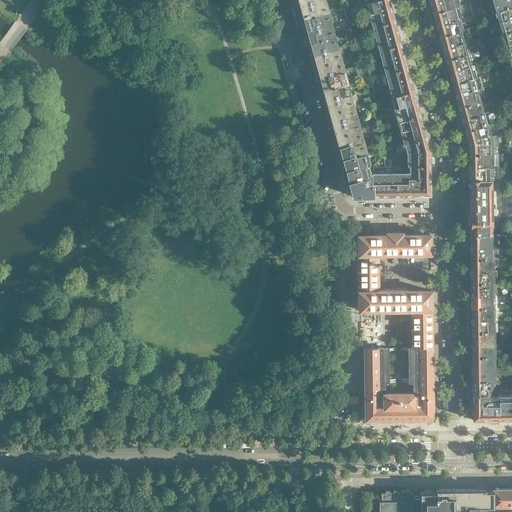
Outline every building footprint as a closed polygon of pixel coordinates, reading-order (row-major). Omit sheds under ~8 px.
[(326,12),(323,0),(301,6),(303,11),(302,12),(303,16),(304,17),(305,18),(326,12)] [(390,8),(387,0),(372,0),(367,1),(371,13),(390,8)] [(452,8),(450,0),(433,0),(430,1),(433,13),(452,8)] [(511,4),(511,0),(494,0),(497,9),(511,4)] [(511,17),(511,4),(497,9),(500,20),(511,17)] [(393,19),(390,8),(371,13),(374,25),(393,19)] [(455,19),(452,8),(433,13),(436,25),(455,19)] [(329,24),(326,12),(305,18),(305,19),(304,20),(305,24),(307,24),(308,30),(329,24)] [(511,29),(511,17),(500,20),(504,32),(511,29)] [(396,31),(393,19),(374,25),(377,37),(396,31)] [(459,31),(455,19),(436,25),(439,36),(459,31)] [(332,35),(329,24),(308,30),(311,41),(332,35)] [(400,43),(396,31),(377,37),(380,48),(400,43)] [(462,43),(459,31),(439,36),(443,48),(462,43)] [(336,47),(332,35),(311,41),(314,53),(336,47)] [(403,55),(400,43),(380,48),(383,60),(403,55)] [(465,55),(462,43),(443,48),(446,60),(465,55)] [(339,59),(336,47),(314,53),(316,58),(315,59),(316,63),(317,64),(318,65),(339,59)] [(406,67),(403,55),(383,60),(387,72),(406,67)] [(468,66),(465,55),(446,60),(449,72),(468,66)] [(342,71),(339,59),(318,65),(318,66),(317,67),(318,71),(319,71),(321,77),(342,71)] [(471,78),(468,66),(449,72),(452,83),(471,78)] [(409,78),(406,67),(387,72),(390,84),(409,78)] [(345,83),(342,71),(321,77),(324,88),(345,83)] [(413,90),(409,78),(390,84),(393,95),(413,90)] [(475,90),(471,78),(452,83),(455,95),(475,90)] [(349,94),(345,83),(324,88),(327,100),(349,94)] [(413,90),(393,95),(393,96),(396,107),(416,102),(413,90)] [(478,102),(475,90),(455,95),(459,107),(478,102)] [(352,106),(349,94),(327,100),(329,105),(328,107),(329,110),(330,111),(331,112),(352,106)] [(419,114),(416,102),(396,107),(399,119),(419,114)] [(481,114),(478,102),(459,107),(462,119),(481,114)] [(355,118),(352,106),(331,112),(330,114),(331,118),(332,118),(334,124),(355,118)] [(422,125),(419,114),(399,119),(402,131),(422,125)] [(484,125),(481,114),(462,119),(465,131),(484,125)] [(358,130),(355,118),(334,124),(337,135),(358,130)] [(426,137),(422,125),(402,131),(405,143),(406,142),(426,137)] [(486,125),(484,125),(465,131),(468,143),(489,137),(486,125)] [(361,141),(358,130),(337,135),(340,147),(361,141)] [(429,149),(426,137),(406,142),(409,153),(429,153),(429,149)] [(490,154),(490,140),(489,137),(468,143),(469,143),(469,154),(490,154)] [(365,153),(361,141),(340,147),(341,148),(340,149),(341,153),(342,154),(343,159),(365,153)] [(368,165),(365,153),(343,159),(344,160),(343,161),(344,165),(345,165),(347,171),(366,165),(366,166),(368,165)] [(429,165),(429,153),(409,153),(409,166),(411,166),(429,165)] [(490,166),(490,154),(469,154),(469,166),(490,166)] [(368,175),(367,171),(366,166),(366,165),(347,171),(347,172),(346,173),(347,177),(348,177),(350,183),(365,178),(365,176),(368,175)] [(429,178),(429,165),(411,166),(411,173),(408,175),(408,179),(429,178)] [(490,179),(490,166),(469,166),(469,179),(490,179)] [(372,195),(371,175),(368,175),(365,176),(365,178),(350,183),(351,187),(350,187),(352,195),(372,195)] [(384,195),(384,175),(371,175),(372,195),(384,195)] [(396,195),(396,175),(384,175),(384,195),(396,195)] [(409,195),(408,179),(408,175),(396,175),(396,195),(409,195)] [(429,194),(429,178),(408,179),(409,195),(429,194)] [(492,225),(491,179),(490,179),(469,179),(470,234),(491,233),(491,229),(494,229),(494,225),(492,225)] [(385,283),(384,262),(377,262),(377,254),(430,253),(430,234),(402,235),(402,232),(386,232),(386,235),(358,235),(359,291),(378,291),(378,288),(384,288),(383,283),(385,283)] [(491,233),(470,234),(470,246),(491,246),(491,233)] [(491,258),(491,246),(470,246),(470,258),(491,258)] [(491,270),(491,258),(470,258),(470,271),(491,270)] [(492,283),(491,270),(470,271),(471,283),(492,283)] [(492,295),(492,283),(471,283),(471,295),(492,295)] [(431,347),(431,328),(431,290),(407,290),(407,288),(384,288),(378,288),(378,291),(359,291),(359,310),(412,309),(412,347),(419,347),(431,347)] [(492,307),(492,295),(471,295),(471,307),(492,307)] [(492,319),(492,307),(471,307),(471,319),(492,319)] [(492,331),(492,319),(471,319),(471,332),(492,331)] [(492,344),(492,331),(471,332),(471,344),(492,344)] [(493,356),(492,344),(471,344),(471,356),(493,356)] [(432,419),(431,347),(419,347),(419,394),(414,394),(414,393),(383,393),(383,394),(378,395),(377,348),(364,348),(365,420),(432,419)] [(493,368),(493,356),(471,356),(472,368),(493,368)] [(493,380),(493,368),(472,368),(472,380),(493,380)] [(489,389),(491,387),(491,385),(493,383),(493,380),(472,380),(472,395),(487,394),(489,392),(489,389)] [(486,418),(485,400),(487,398),(487,394),(472,395),(472,419),(486,418)] [(499,418),(498,396),(495,396),(494,398),(487,398),(485,400),(486,418),(499,418)] [(511,418),(511,396),(498,396),(499,418),(511,418)] [(478,511),(478,506),(483,506),(493,506),(493,502),(511,501),(511,488),(483,488),(435,489),(435,491),(419,492),(419,496),(412,496),(412,493),(408,489),(400,490),(401,490),(401,492),(398,492),(396,490),(392,490),(393,490),(393,492),(391,492),(388,490),(385,490),(385,492),(380,492),(380,493),(381,493),(381,500),(378,500),(378,511),(478,511)]
